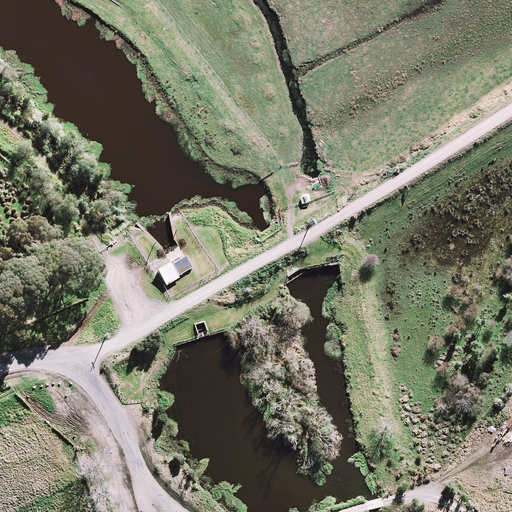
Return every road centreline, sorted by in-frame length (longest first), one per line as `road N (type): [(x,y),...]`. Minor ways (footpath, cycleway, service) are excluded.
road 1 (track): [(0,125),(37,151),(142,329)]
road 2 (unclassified): [(0,363),(36,357),(88,379),(163,511)]
